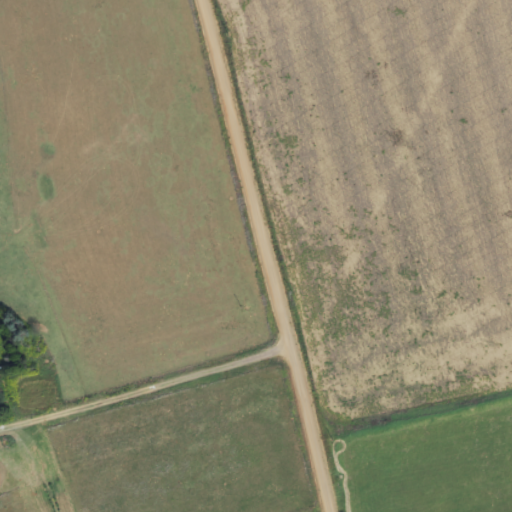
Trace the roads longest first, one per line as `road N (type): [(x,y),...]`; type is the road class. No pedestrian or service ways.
road 1 (residential): [(326,511),(195,0)]
road 2 (residential): [(270,291),(114,327),(0,393)]
